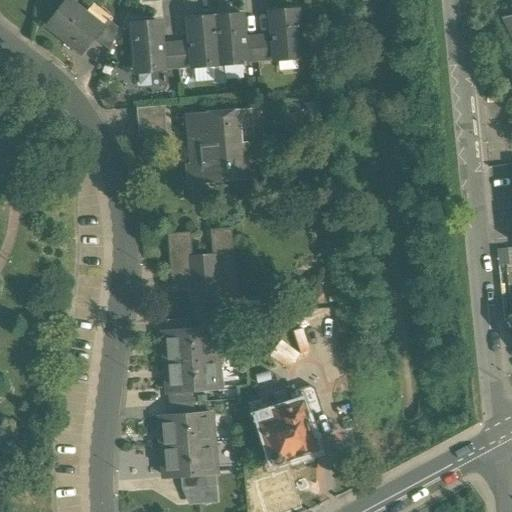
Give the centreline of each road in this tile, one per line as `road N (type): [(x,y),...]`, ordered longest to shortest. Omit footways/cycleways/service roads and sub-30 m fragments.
road 1 (residential): [(0,40),(81,109),(123,202),(105,511)]
road 2 (residential): [(498,434),(453,0)]
road 3 (track): [(370,0),(410,421)]
road 4 (tertiary): [(350,511),(498,434)]
